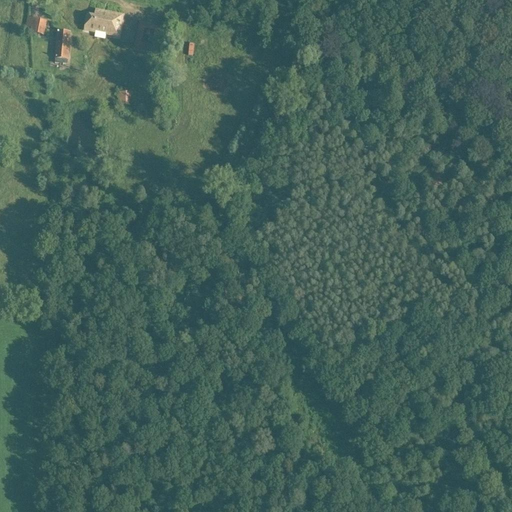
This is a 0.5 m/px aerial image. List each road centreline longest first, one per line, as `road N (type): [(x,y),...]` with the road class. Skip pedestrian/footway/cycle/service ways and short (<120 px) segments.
road 1 (track): [(224,511),(322,482),(511,470)]
road 2 (track): [(123,0),(266,27),(332,55)]
